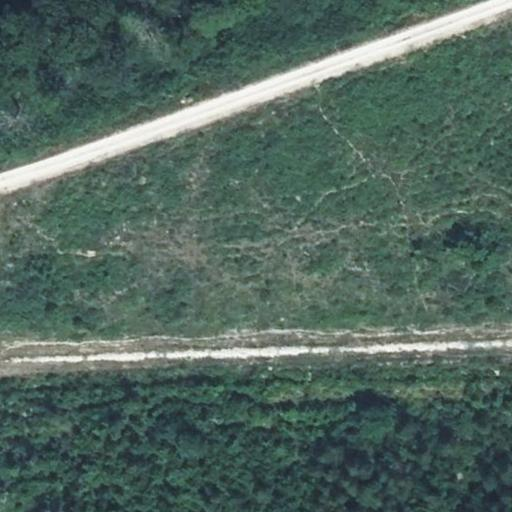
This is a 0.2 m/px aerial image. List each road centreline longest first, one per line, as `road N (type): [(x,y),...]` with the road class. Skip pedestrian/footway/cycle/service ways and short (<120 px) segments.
road 1 (track): [(0,183),(499,0)]
road 2 (track): [(0,365),(511,339)]
